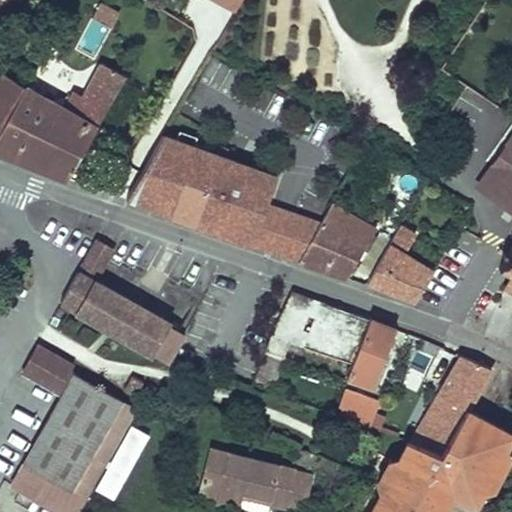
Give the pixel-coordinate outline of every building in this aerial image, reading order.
[(213,0),(239,10),(242,0),(213,0)] [(83,28),(71,51),(95,63),(103,47),(87,39),(91,32),(83,28)] [(13,108),(0,100),(0,77),(2,73),(0,72),(0,153),(51,173),(67,179),(124,77),(101,64),(84,96),(73,117),(62,111),(24,89),(13,108)] [(84,96),(73,90),(62,111),(73,117),(84,96)] [(374,189),(389,162),(364,148),(349,175),(374,189)] [(179,164),(152,211),(188,224),(213,182),(179,164)] [(235,173),(226,190),(248,201),(257,184),(235,173)] [(226,190),(213,182),(188,224),(277,257),(292,218),(249,202),(248,201),(226,190)] [(375,231),(330,206),(297,263),(345,280),(375,231)] [(398,228),(366,285),(412,303),(432,273),(403,256),(414,237),(398,228)] [(506,258),(498,271),(511,280),(503,293),(511,297),(511,237),(511,238),(511,237),(511,244),(508,251),(509,252),(508,254),(503,251),(501,255),(506,258)] [(86,256),(77,272),(93,282),(110,251),(94,243),(86,256)] [(506,258),(501,255),(499,254),(492,267),(498,271),(506,258)] [(77,272),(59,303),(165,363),(170,354),(183,332),(93,282),(77,272)] [(271,335),(265,353),(278,357),(284,359),(290,343),(351,366),(371,320),(292,291),(271,335)] [(351,366),(347,377),(373,387),(396,331),(371,320),(351,366)] [(22,373),(27,376),(42,350),(36,347),(22,373)] [(42,350),(27,376),(55,392),(66,372),(69,366),(42,350)] [(254,381),(273,388),(284,359),(278,357),(265,353),(254,381)] [(491,371),(462,358),(410,442),(442,457),(467,414),(491,371)] [(66,372),(55,392),(62,395),(73,376),(66,372)] [(137,412),(73,376),(62,395),(24,464),(11,487),(56,511),(79,511),(83,507),(137,412)] [(142,383),(131,377),(123,392),(133,398),(142,383)] [(273,388),(254,381),(252,385),(271,392),(273,388)] [(352,404),(356,395),(347,392),(343,401),(352,404)] [(343,401),(337,415),(369,426),(370,427),(381,403),(356,395),(352,404),(343,401)] [(442,457),(410,442),(395,467),(453,497),(466,505),(467,505),(478,502),(480,502),(489,483),(487,481),(496,463),(499,464),(511,443),(506,434),(467,414),(442,457)] [(370,427),(369,426),(364,441),(374,445),(380,431),(370,427)] [(240,509),(244,492),(272,499),(270,504),(287,508),(289,503),(307,507),(314,475),(297,471),(296,469),(210,448),(197,498),(240,509)] [(329,479),(333,470),(309,458),(304,468),(329,479)] [(453,497),(395,467),(390,476),(383,487),(419,508),(426,511),(444,511),(447,507),(453,497)] [(416,511),(419,508),(383,487),(369,511),(416,511)] [(244,492),(240,509),(252,511),(268,511),(270,504),(272,499),(244,492)]
